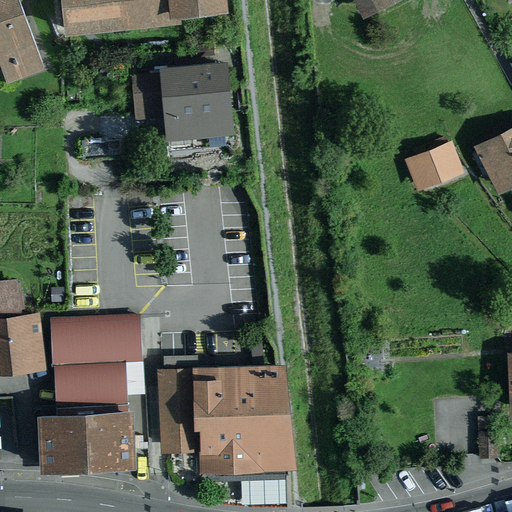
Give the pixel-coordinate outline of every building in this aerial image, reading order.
[(0,0),(0,61),(7,81),(44,68),(19,0),(0,0)] [(65,0),(68,27),(178,16),(177,11),(223,6),(222,0),(65,0)] [(148,67),(151,112),(162,111),(163,113),(167,113),(167,111),(223,106),(219,68),(169,73),(168,65),(148,67)] [(492,171),(498,181),(511,173),(511,129),(473,150),(485,175),(492,171)] [(406,151),(418,182),(457,166),(444,136),(406,151)] [(359,188),(348,177),(341,184),(352,195),(359,188)] [(17,279),(0,281),(0,361),(1,365),(35,361),(29,318),(22,319),(17,279)] [(127,447),(126,432),(144,431),(139,314),(50,318),(52,355),(59,355),(61,402),(38,403),(40,451),(127,447)] [(209,468),(218,476),(290,473),(279,368),(196,371),(196,355),(165,356),(166,373),(163,373),(161,373),(162,387),(161,387),(164,443),(207,441),(209,468)] [(483,412),(484,437),(500,437),(499,412),(483,412)]
